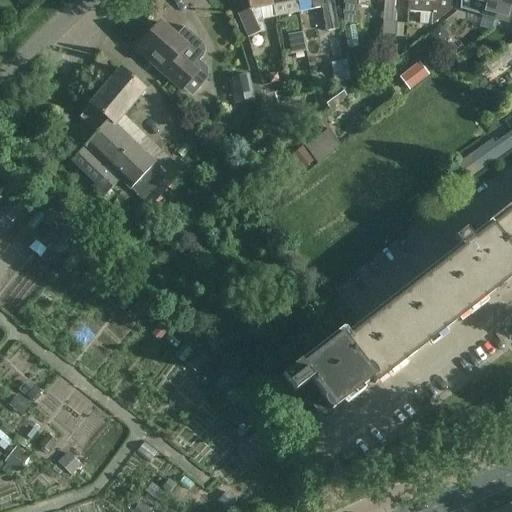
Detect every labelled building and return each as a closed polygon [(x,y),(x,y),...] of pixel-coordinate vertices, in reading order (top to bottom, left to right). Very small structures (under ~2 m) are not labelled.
[(247,0),(250,10),(238,16),(248,38),(260,33),(265,32),(262,18),(274,16),(272,6),(271,0),(247,0)] [(298,12),(296,2),(296,0),(271,0),(272,6),(274,16),(298,12)] [(331,0),(296,0),(296,2),(307,0),(310,0),(312,9),(322,8),(326,34),(337,32),(331,0)] [(370,0),(344,0),(343,23),(357,24),(358,6),(370,7),(370,0)] [(395,0),(408,1),(408,0),(385,0),(383,28),(398,29),(398,23),(395,23),(395,12),(394,12),(395,0)] [(408,0),(408,1),(409,1),(408,12),(432,14),(431,26),(451,11),(451,0),(408,0)] [(470,0),(484,4),(481,15),(494,19),(499,0),(470,0)] [(511,0),(499,0),(494,19),(507,23),(511,11),(511,0)] [(198,71),(192,65),(204,53),(204,51),(204,49),(204,46),(203,44),(184,27),(176,36),(160,21),(139,45),(164,68),(161,71),(182,90),(198,71)] [(450,37),(441,25),(429,34),(438,46),(450,37)] [(303,37),(292,39),(288,39),(292,56),(306,53),(303,37)] [(511,42),(485,62),(493,73),(511,59),(511,42)] [(463,69),(457,60),(450,65),(456,74),(463,69)] [(350,80),(347,63),(334,65),(337,82),(350,80)] [(429,76),(419,63),(399,78),(409,91),(429,76)] [(105,195),(120,180),(142,201),(160,183),(158,181),(166,174),(116,125),(145,90),(120,69),(101,91),(89,105),(90,106),(79,118),(97,133),(85,146),(71,161),(105,195)] [(233,78),(238,104),(254,100),(249,75),(233,78)] [(347,97),(339,86),(321,99),(330,111),(347,97)] [(327,131),(316,139),(328,154),(339,145),(327,131)] [(511,132),(497,143),(494,139),(459,164),(469,179),(511,148),(511,132)] [(315,160),(304,146),(292,156),(302,169),(315,160)] [(173,195),(189,178),(175,164),(166,174),(158,181),(160,183),(142,201),(153,212),(171,193),(173,195)] [(0,212),(12,223),(21,211),(9,201),(0,212)] [(299,364),(281,378),(294,394),(301,389),(309,399),(318,392),(332,411),(372,380),(375,384),(511,277),(511,212),(481,237),(473,227),(466,232),(465,231),(454,240),(463,251),(346,342),(342,338),(303,368),(299,364)] [(35,240),(48,251),(60,235),(47,225),(35,240)] [(79,285),(93,296),(109,276),(96,265),(79,285)] [(125,313),(136,300),(127,293),(116,306),(125,313)] [(134,322),(146,306),(138,300),(126,316),(134,322)] [(171,327),(163,321),(152,335),(160,341),(171,327)] [(197,374),(208,360),(199,353),(189,367),(197,374)] [(33,402),(40,392),(35,388),(27,398),(33,402)] [(18,395),(9,406),(22,416),(31,405),(18,395)] [(243,418),(254,429),(265,418),(254,408),(243,418)] [(275,437),(265,443),(273,455),(283,448),(275,437)] [(45,438),(39,445),(42,447),(40,450),(45,454),(53,444),(45,438)] [(29,457),(16,447),(14,450),(11,447),(3,457),(6,460),(4,462),(17,473),(29,457)] [(72,477),(82,466),(68,452),(57,463),(72,477)] [(177,486),(170,480),(163,489),(170,495),(177,486)] [(238,501),(230,492),(218,501),(226,511),(238,501)]
